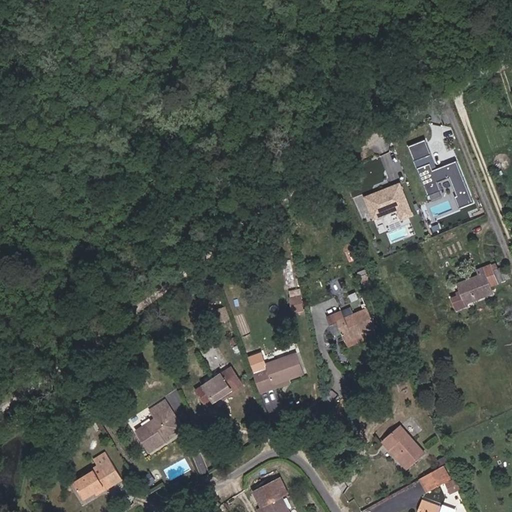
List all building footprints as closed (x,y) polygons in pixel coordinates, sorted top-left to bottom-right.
[(425,139),(408,146),(428,196),(429,195),(432,201),(441,197),(439,192),(441,191),(437,182),(449,177),(457,197),(455,197),(459,208),(473,202),(456,161),(437,168),(425,139)] [(374,194),(365,197),(373,219),(397,210),(401,220),(412,215),(399,184),(380,191),(379,194),(375,196),(374,194)] [(485,275),(495,271),(494,266),(483,270),(485,275)] [(501,284),(495,271),(485,275),(477,278),(458,285),(463,297),(452,301),(456,312),(468,308),(466,304),(493,293),(491,288),(501,284)] [(303,288),(291,289),(293,311),(304,310),(303,288)] [(334,320),(342,337),(360,330),(375,324),(367,306),(343,314),(340,307),(325,314),(328,323),(334,320)] [(360,330),(342,337),(344,341),(361,334),(360,330)] [(259,390),(272,386),(270,381),(289,375),(303,370),(295,350),(264,360),(266,366),(252,370),(259,390)] [(221,394),(241,380),(231,364),(196,387),(205,401),(213,397),(214,399),(221,394)] [(270,381),(272,386),(291,380),(289,375),(270,381)] [(244,383),(241,380),(221,394),(223,397),(244,383)] [(153,417),(134,430),(148,451),(163,441),(161,438),(171,431),(173,420),(166,409),(169,408),(163,399),(148,409),(153,417)] [(182,427),(169,408),(166,409),(173,420),(171,431),(161,438),(163,440),(182,427)] [(380,439),(387,447),(390,445),(407,464),(422,451),(398,424),(380,439)] [(99,454),(108,450),(105,445),(93,451),(98,463),(102,461),(99,454)] [(102,461),(98,463),(72,475),(79,490),(91,485),(100,481),(102,483),(120,475),(108,450),(99,454),(102,461)] [(448,479),(440,464),(419,476),(426,491),(448,479)] [(264,506),(267,511),(288,511),(282,497),(264,506)] [(423,509),(421,511),(439,511),(441,507),(424,500),(421,507),(423,509)]
